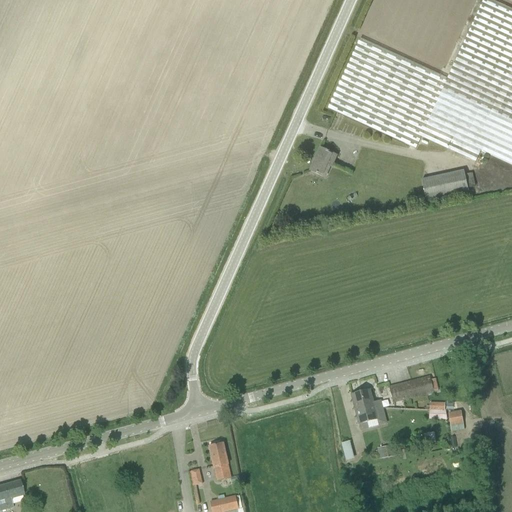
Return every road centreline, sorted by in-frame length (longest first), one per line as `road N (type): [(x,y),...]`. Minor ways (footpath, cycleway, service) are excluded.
road 1 (tertiary): [(201,407),(200,354),(215,307),(351,0)]
road 2 (tertiary): [(201,407),(511,326)]
road 3 (tertiary): [(0,464),(201,407)]
